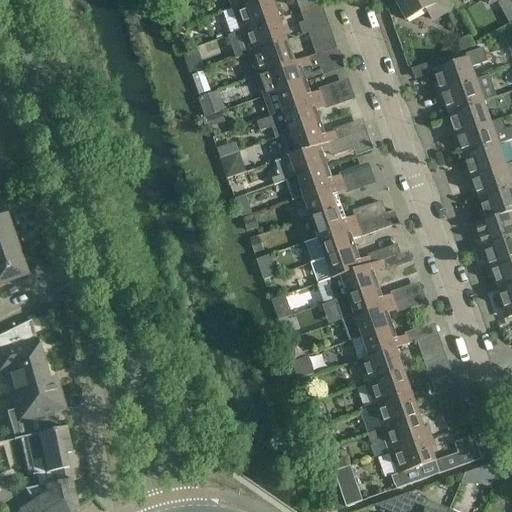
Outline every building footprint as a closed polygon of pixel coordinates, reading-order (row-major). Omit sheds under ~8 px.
[(222,13),(230,36),(241,32),(279,18),(272,0),(259,0),(233,9),(222,13)] [(230,0),(233,9),(259,0),(230,0)] [(399,0),(401,3),(397,5),(401,11),(406,21),(426,9),(433,21),(452,10),(446,0),(399,0)] [(190,24),(184,8),(171,12),(177,29),(190,24)] [(279,18),(241,32),(249,54),(287,41),(279,18)] [(309,21),(313,32),(321,29),(317,18),(309,21)] [(321,29),(313,32),(317,43),(325,40),(321,29)] [(295,63),(287,41),(249,54),(257,77),(269,73),(295,64),(295,63)] [(197,48),(182,53),(185,61),(200,55),(197,48)] [(441,93),(476,80),(471,68),(487,62),(483,48),(467,54),(468,58),(433,71),(441,93)] [(311,70),(320,67),(316,56),(295,63),(295,64),(269,73),(257,77),(264,97),(276,93),(307,82),(302,68),(309,66),(311,70)] [(194,74),(195,88),(205,87),(204,73),(194,74)] [(483,102),(476,80),(441,93),(449,114),(483,102)] [(272,118),(283,113),(331,97),(328,88),(319,91),(320,94),(312,97),(307,82),(276,93),(264,97),(272,118)] [(217,91),(198,98),(205,118),(224,111),(217,91)] [(272,118),(257,123),(260,133),(271,129),(275,139),(283,136),(321,123),(316,109),(324,106),(325,109),(334,106),(331,97),(283,113),(272,118)] [(456,136),(491,123),(483,102),(449,114),(456,136)] [(207,120),(209,127),(223,123),(221,115),(207,120)] [(464,157),(499,145),(511,140),(511,127),(506,130),(502,120),(491,123),(456,136),(464,157)] [(298,154),(337,141),(345,138),(342,129),(333,132),(334,135),(326,138),(321,123),(283,136),(290,156),(298,154)] [(283,182),(289,180),(297,178),(327,167),(322,153),(330,150),(332,153),(336,156),(356,149),(351,136),(345,138),(337,141),(298,154),(290,156),(290,157),(290,158),(275,163),(280,177),(272,180),(274,186),(283,182)] [(499,145),(464,157),(471,179),(506,166),(499,145)] [(242,160),(239,152),(223,158),(226,166),(242,160)] [(479,200),(511,188),(511,164),(506,166),(471,179),(479,200)] [(296,201),(304,198),(351,181),(348,173),(340,176),(341,178),(332,181),(327,167),(297,178),(289,180),(296,201)] [(351,181),(304,198),(311,218),(342,208),(336,193),(345,190),(346,193),(354,190),(351,181)] [(511,188),(479,200),(486,221),(487,221),(487,222),(510,213),(510,214),(511,213),(511,188)] [(342,208),(311,218),(318,239),(342,230),(366,222),(386,215),(382,203),(354,212),(354,216),(355,219),(347,222),(342,208)] [(361,237),(361,238),(399,224),(395,212),(386,215),(366,222),(342,230),(318,239),(305,244),(312,264),(325,259),(326,259),(356,248),(353,240),(361,237)] [(487,221),(486,221),(475,225),(476,226),(470,228),(477,249),(483,247),(511,236),(511,213),(510,214),(510,213),(487,222),(487,221)] [(0,251),(15,246),(5,216),(0,217),(0,251)] [(244,222),(247,232),(254,230),(251,220),(244,222)] [(511,236),(483,247),(491,269),(511,260),(511,236)] [(250,242),(255,254),(263,251),(259,239),(250,242)] [(15,246),(0,251),(0,284),(26,275),(15,246)] [(361,263),(356,248),(326,259),(325,259),(312,264),(319,284),(333,279),(333,280),(341,277),(341,276),(380,263),(380,262),(388,260),(391,259),(396,257),(393,248),(368,257),(369,260),(361,263)] [(341,277),(333,280),(328,281),(335,301),(348,297),(379,286),(374,272),(382,269),(383,272),(394,268),(391,259),(388,260),(380,262),(380,263),(341,276),(341,277)] [(491,269),(498,290),(511,285),(511,260),(491,269)] [(511,285),(498,290),(506,312),(511,309),(511,285)] [(355,317),(403,301),(399,292),(391,295),(392,298),(383,300),(379,286),(348,297),(335,301),(343,322),(355,317)] [(277,290),(268,293),(271,301),(280,298),(277,290)] [(280,298),(271,301),(273,306),(287,301),(285,296),(280,298)] [(355,317),(343,322),(350,342),(363,338),(393,327),(388,312),(396,309),(397,312),(406,309),(403,301),(355,317)] [(11,424),(15,439),(25,437),(30,436),(30,435),(55,430),(52,413),(64,409),(59,391),(51,393),(36,338),(34,339),(29,322),(0,335),(0,373),(10,371),(17,393),(10,395),(18,422),(11,424)] [(393,327),(363,338),(370,358),(396,349),(417,342),(414,332),(405,336),(406,338),(398,341),(393,327)] [(296,338),(293,329),(283,333),(286,341),(287,341),(296,338)] [(286,341),(289,349),(299,346),(296,338),(287,341),(286,341)] [(421,353),(424,364),(446,357),(442,345),(421,353)] [(370,358),(358,362),(366,385),(404,371),(396,349),(370,358)] [(291,362),(294,370),(308,365),(305,357),(291,362)] [(446,357),(424,364),(428,375),(450,368),(446,357)] [(374,407),(412,394),(404,371),(366,385),(374,407)] [(436,398),(440,409),(462,402),(458,390),(436,398)] [(382,430),(420,417),(412,394),(374,407),(382,430)] [(462,402),(440,409),(445,421),(466,414),(462,402)] [(420,417),(382,430),(368,435),(372,446),(386,441),(390,453),(428,439),(420,417)] [(32,503),(18,511),(73,511),(76,510),(72,490),(81,488),(79,480),(73,452),(69,453),(64,428),(55,430),(30,435),(30,436),(25,437),(33,476),(35,475),(38,486),(33,487),(23,489),(32,503)] [(332,438),(323,441),(326,448),(334,445),(332,438)] [(435,462),(428,439),(390,453),(398,476),(392,478),(397,490),(463,466),(458,454),(435,462)] [(334,473),(346,468),(343,459),(331,464),(334,473)] [(465,474),(461,484),(462,484),(478,484),(492,489),(503,461),(465,474)] [(361,502),(349,467),(346,468),(334,473),(346,508),(361,502)] [(434,511),(438,505),(410,494),(406,495),(398,511),(434,511)]
